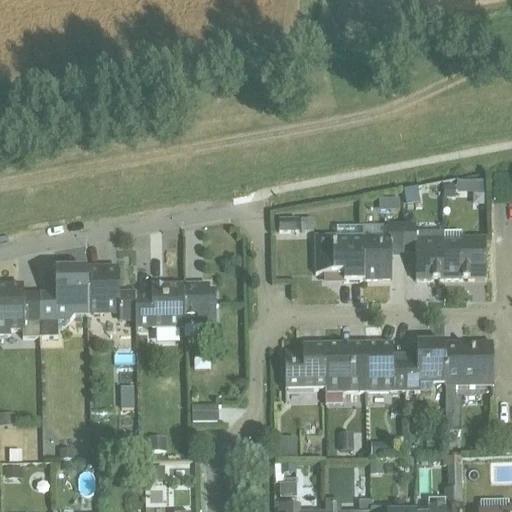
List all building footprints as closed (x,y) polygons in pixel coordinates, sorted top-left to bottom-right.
[(468,189),(464,196),(480,205),(487,191),(480,186),(472,181),(468,189)] [(416,191),(404,193),(407,208),(419,206),(416,191)] [(313,223),(278,224),(279,236),(313,235),(313,223)] [(362,230),(363,285),(363,287),(392,287),(392,258),(403,258),(403,228),(388,228),(388,229),(362,230)] [(403,228),(403,258),(415,258),(416,286),(443,286),(443,284),(443,236),(416,236),(416,228),(403,228)] [(363,285),(362,230),(337,230),(337,240),(315,241),(315,278),(324,278),(326,278),(326,284),(343,284),(343,286),(345,286),(363,285)] [(443,236),(443,284),(486,284),(485,243),(462,243),(462,236),(443,236)] [(86,273),(87,320),(119,319),(119,327),(136,326),(135,297),(135,296),(121,296),(120,270),(86,271),(86,273)] [(39,297),(40,342),(57,342),(57,331),(65,331),(74,322),(87,322),(87,320),(86,273),(55,273),(55,297),(39,297)] [(326,278),(324,278),(324,288),(345,288),(345,286),(343,286),(343,284),(326,284),(326,278)] [(0,288),(0,339),(11,340),(10,336),(23,336),(23,342),(40,342),(39,297),(24,297),(24,289),(0,288)] [(135,297),(136,326),(136,335),(183,334),(183,289),(151,289),(151,298),(135,297)] [(183,289),(183,334),(184,341),(216,339),(215,297),(209,297),(209,289),(183,289)] [(405,358),(406,397),(432,396),(432,389),(445,388),(444,347),(417,347),(417,358),(405,358)] [(444,347),(445,388),(446,437),(461,437),(461,403),(454,403),(454,391),(492,391),(493,391),(492,347),(471,347),(471,350),(460,350),(460,347),(444,347)] [(324,349),(325,393),(325,398),(327,398),(327,406),(344,406),(344,397),(368,397),(366,348),(324,349)] [(385,348),(366,348),(368,397),(404,397),(406,397),(405,358),(393,358),(392,348),(385,348)] [(325,393),(324,349),(308,350),(309,360),(304,360),(304,356),(284,356),(285,394),(324,393),(325,393)] [(125,366),(125,350),(104,350),(104,366),(125,366)] [(135,392),(120,392),(121,414),(135,413),(135,392)] [(218,409),(192,410),(192,427),(218,426),(218,409)] [(16,418),(0,418),(0,430),(16,430),(16,418)] [(511,428),(501,429),(502,445),(511,444),(511,428)] [(353,437),(339,437),(340,455),(353,454),(353,437)] [(297,440),(278,441),(280,462),(296,462),(297,440)] [(166,441),(149,441),(148,456),(167,456),(166,441)] [(394,445),(371,446),(371,460),(394,460),(394,445)] [(22,453),(9,453),(9,465),(22,465),(22,453)] [(461,461),(442,461),(443,470),(447,469),(447,493),(462,493),(461,471),(461,461)] [(383,464),(370,464),(370,479),(383,479),(383,464)] [(295,470),(276,470),(277,487),(284,486),(284,477),(281,477),(281,476),(295,476),(295,470)] [(23,471),(5,471),(5,483),(23,483),(23,471)] [(150,472),(150,485),(165,485),(165,472),(150,472)] [(296,488),(279,488),(279,502),(296,502),(296,488)]
